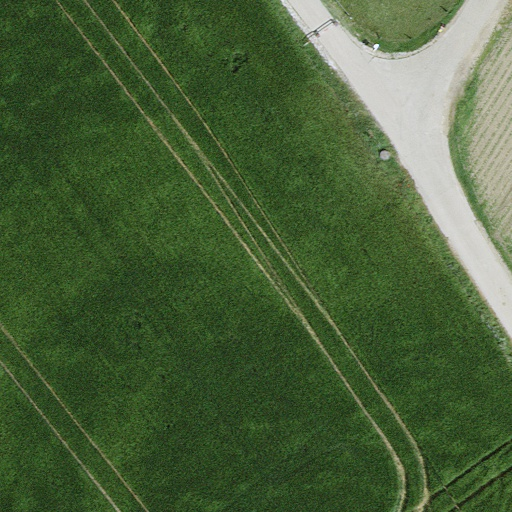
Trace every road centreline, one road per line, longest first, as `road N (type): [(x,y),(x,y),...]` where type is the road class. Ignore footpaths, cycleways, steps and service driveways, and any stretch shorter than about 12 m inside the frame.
road 1 (track): [(302,0),(404,127),(446,211),(511,310)]
road 2 (track): [(404,127),(484,0)]
